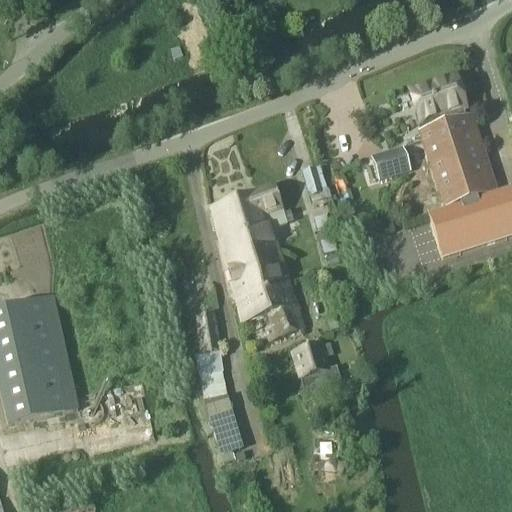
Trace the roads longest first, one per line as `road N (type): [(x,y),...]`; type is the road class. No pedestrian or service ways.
road 1 (tertiary): [(0,208),(207,133),(511,2)]
road 2 (unclassified): [(0,86),(102,0)]
